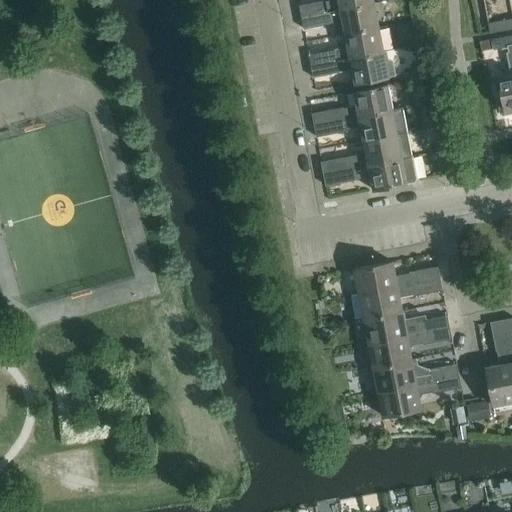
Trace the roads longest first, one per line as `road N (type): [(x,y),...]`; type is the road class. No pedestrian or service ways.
road 1 (residential): [(451,207),(310,232),(260,0)]
road 2 (residential): [(511,300),(471,308),(451,207)]
